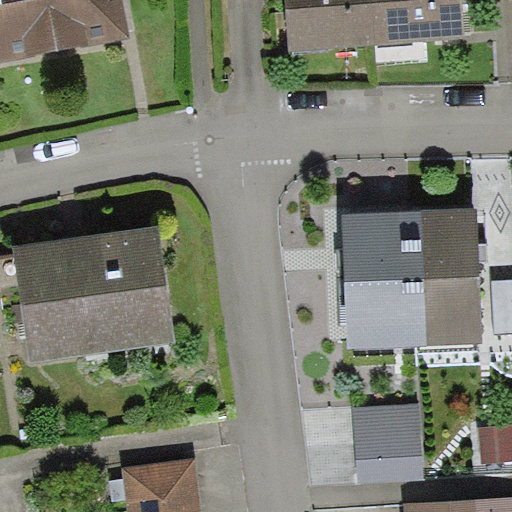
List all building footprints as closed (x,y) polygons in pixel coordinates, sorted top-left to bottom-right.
[(0,0),(0,71),(127,50),(118,0),(0,0)] [(461,0),(282,0),(284,55),(462,52),(461,0)] [(477,221),(339,229),(347,360),(484,352),(477,221)] [(164,238),(13,260),(30,373),(181,351),(164,238)] [(511,287),(491,289),(494,344),(511,342),(511,287)] [(412,419),(362,422),(365,489),(415,487),(412,419)] [(198,511),(192,469),(123,479),(127,511),(198,511)]
